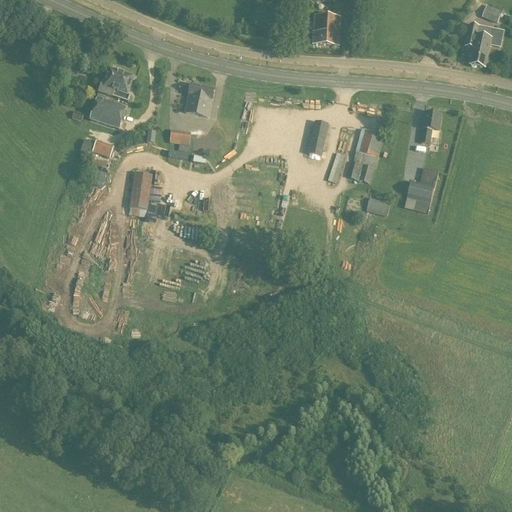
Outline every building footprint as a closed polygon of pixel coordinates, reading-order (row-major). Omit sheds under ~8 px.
[(496,24),(502,11),(486,4),(481,17),(496,24)] [(313,33),(313,45),(338,47),(340,18),(316,17),(315,33),(313,33)] [(252,23),(243,22),(242,30),(250,31),(252,23)] [(469,66),(485,69),(491,40),(482,38),(484,29),(469,25),(464,47),(473,49),(469,66)] [(133,79),(110,71),(104,88),(102,87),(100,93),(128,103),(130,97),(128,96),(133,79)] [(189,96),(186,114),(208,119),(212,101),(213,101),(215,91),(191,86),(189,96)] [(90,122),(88,128),(117,138),(119,131),(120,131),(127,109),(97,99),(90,121),(90,122)] [(425,115),(423,130),(422,130),(421,144),(430,146),(432,131),(439,132),(441,117),(425,115)] [(314,123),(308,156),(322,158),(328,126),(314,123)] [(353,164),(376,170),(385,137),(362,131),(353,164)] [(147,144),(155,145),(156,133),(148,132),(147,144)] [(170,145),(179,146),(178,153),(189,153),(191,134),(171,132),(170,145)] [(204,156),(206,135),(195,134),(193,154),(204,156)] [(84,140),(79,156),(87,158),(93,143),(84,140)] [(97,140),(92,152),(110,159),(114,147),(97,140)] [(347,179),(370,186),(375,170),(352,164),(347,179)] [(102,188),(106,174),(91,170),(87,184),(102,188)] [(405,210),(428,216),(438,174),(424,170),(420,185),(411,183),(405,210)] [(129,217),(146,219),(147,212),(148,212),(152,177),(135,174),(130,210),(129,217)] [(370,200),(366,213),(387,218),(390,205),(370,200)]
